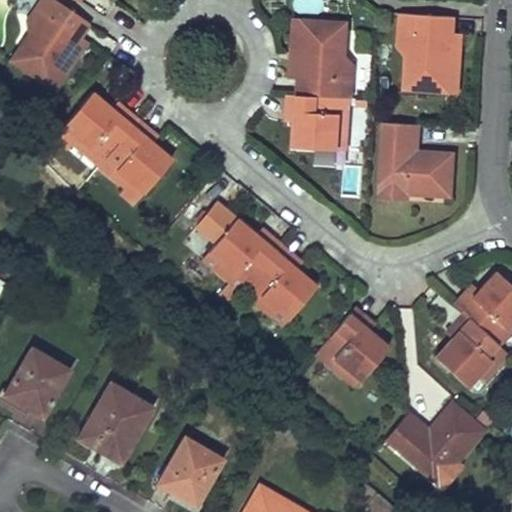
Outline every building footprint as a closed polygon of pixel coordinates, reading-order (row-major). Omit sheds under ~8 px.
[(38,0),(35,6),(47,15),(56,1),(54,0),(38,0)] [(80,36),(88,23),(56,1),(47,15),(35,6),(25,21),(27,33),(9,61),(53,91),(73,61),(66,57),(80,36)] [(399,28),(414,29),(415,13),(400,12),(399,28)] [(458,92),(460,57),(451,56),(453,32),(454,16),(415,13),(414,29),(399,28),(398,46),(406,55),(404,88),(458,92)] [(351,82),(353,64),(344,55),(347,21),(293,17),(290,53),(299,53),(297,78),(296,94),(334,96),(335,97),(336,80),(351,82)] [(453,32),(451,56),(460,57),(461,32),(453,32)] [(80,36),(66,57),(73,61),(87,41),(80,36)] [(297,78),(299,53),(290,53),(289,77),(297,78)] [(350,98),(351,82),(336,80),(335,97),(336,97),(349,98),(350,98)] [(136,119),(122,107),(117,114),(109,108),(89,91),(62,125),(75,136),(70,143),(96,165),(136,119)] [(296,94),(288,93),(286,120),(295,120),(296,94)] [(346,132),(347,114),(332,112),(334,96),(296,94),(295,120),(293,146),(336,149),(337,132),(346,132)] [(335,97),(334,96),(332,112),(347,114),(349,98),(336,97),(335,97)] [(117,114),(122,107),(115,101),(109,108),(117,114)] [(142,192),(170,159),(151,143),(143,136),(149,130),(136,119),(96,165),(123,188),(129,181),(142,192)] [(383,121),(379,184),(408,185),(407,193),(451,196),(453,153),(417,150),(408,150),(408,140),(418,141),(419,123),(383,121)] [(70,143),(75,136),(62,125),(52,136),(66,148),(70,143)] [(156,136),(149,130),(143,136),(151,143),(156,136)] [(345,150),(346,132),(337,132),(336,149),(345,150)] [(417,150),(418,141),(408,140),(408,150),(417,150)] [(344,195),(360,196),(361,166),(345,165),(344,195)] [(129,181),(123,188),(119,193),(133,204),(142,192),(129,181)] [(407,193),(408,185),(379,184),(378,199),(407,201),(407,193)] [(254,234),(234,218),(206,251),(220,263),(214,270),(229,281),(238,270),(250,280),(274,251),(254,234)] [(254,234),(274,251),(280,245),(259,228),(254,234)] [(201,255),(211,241),(192,229),(183,243),(201,255)] [(274,251),(295,269),(300,262),(280,245),(274,251)] [(220,263),(206,251),(200,258),(214,270),(220,263)] [(287,318),(315,285),(295,269),(274,251),(250,280),(263,290),(253,302),(268,314),(273,307),(287,318)] [(250,280),(238,270),(229,281),(241,292),(250,280)] [(511,287),(495,271),(477,290),(459,309),(462,312),(468,318),(486,335),(497,323),(501,327),(511,315),(511,287)] [(253,302),(263,290),(250,280),(241,292),(253,302)] [(459,309),(477,290),(470,284),(452,303),(459,309)] [(347,313),(368,330),(373,323),(353,306),(347,313)] [(281,325),(287,318),(273,307),(268,314),(281,325)] [(468,318),(462,312),(444,331),(450,337),(468,318)] [(359,380),(387,347),(368,330),(347,313),(323,341),(335,352),(326,363),(340,375),(345,369),(359,380)] [(486,335),(495,343),(497,345),(511,328),(511,315),(501,327),(497,323),(486,335)] [(484,355),(495,343),(486,335),(468,318),(450,337),(432,356),(464,386),(476,373),(489,359),(484,355)] [(326,363),(335,352),(323,341),(313,353),(326,363)] [(497,345),(495,343),(484,355),(489,359),(476,373),(483,379),(506,354),(497,345)] [(29,348),(11,379),(34,393),(26,408),(40,416),(67,370),(29,348)] [(359,380),(345,369),(340,375),(353,387),(359,380)] [(34,393),(11,379),(2,394),(26,408),(34,393)] [(108,382),(79,432),(104,447),(102,452),(118,461),(150,407),(108,382)] [(484,430),(450,401),(427,429),(425,433),(417,426),(420,423),(407,412),(384,439),(431,480),(450,458),(456,463),(484,430)] [(273,427),(288,439),(297,429),(282,417),(273,427)] [(417,426),(425,433),(427,429),(420,423),(417,426)] [(104,447),(79,432),(76,437),(102,452),(104,447)] [(182,437),(156,483),(170,491),(178,477),(202,490),(220,459),(182,437)] [(456,463),(450,458),(431,480),(443,489),(461,468),(456,463)] [(170,491),(193,505),(202,490),(178,477),(170,491)] [(368,503),(375,492),(363,483),(356,495),(368,503)] [(303,511),(258,485),(242,511),(303,511)] [(391,511),(394,508),(375,492),(368,503),(363,509),(369,511),(391,511)]
